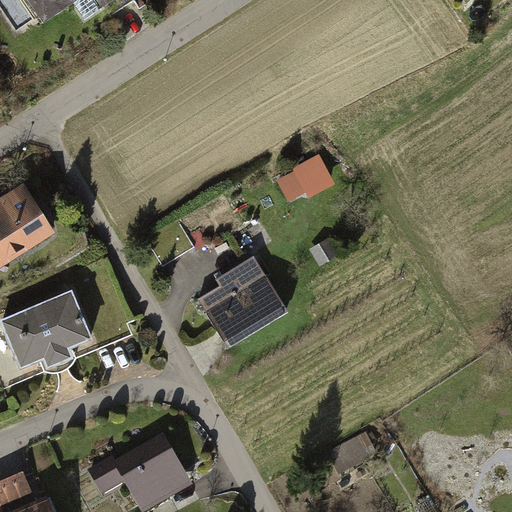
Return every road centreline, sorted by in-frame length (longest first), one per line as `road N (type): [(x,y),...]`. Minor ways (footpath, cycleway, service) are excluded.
road 1 (residential): [(197,400),(40,119)]
road 2 (residential): [(40,119),(228,0)]
road 3 (residential): [(197,400),(139,390),(0,444)]
road 4 (residential): [(268,511),(197,400)]
